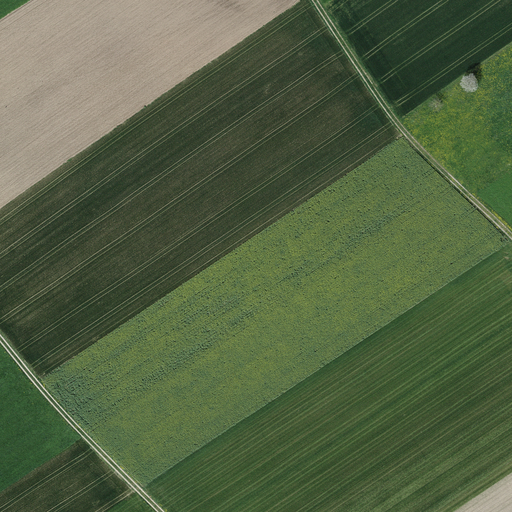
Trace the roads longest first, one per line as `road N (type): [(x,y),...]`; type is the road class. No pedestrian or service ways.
road 1 (track): [(315,0),(388,113),(511,241)]
road 2 (track): [(160,511),(0,338)]
